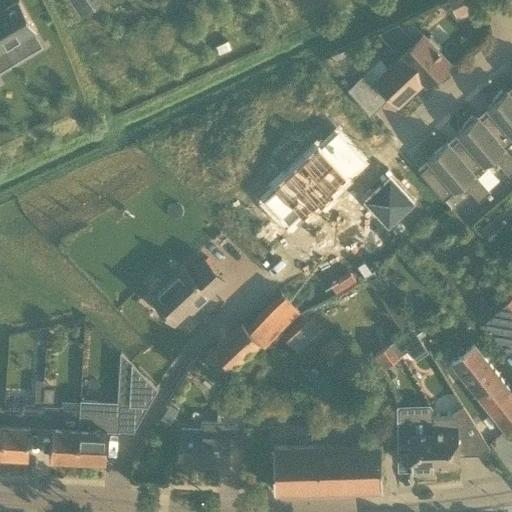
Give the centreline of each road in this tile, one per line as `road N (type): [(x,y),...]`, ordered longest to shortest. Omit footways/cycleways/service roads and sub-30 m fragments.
road 1 (unclassified): [(285,511),(99,498),(0,500)]
road 2 (unclassified): [(511,491),(311,511)]
road 3 (residential): [(401,139),(511,39)]
